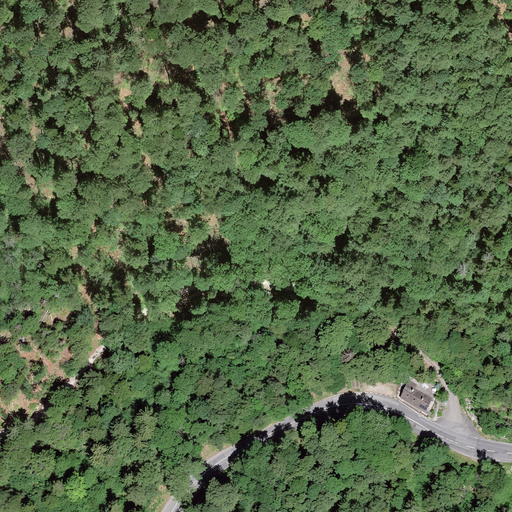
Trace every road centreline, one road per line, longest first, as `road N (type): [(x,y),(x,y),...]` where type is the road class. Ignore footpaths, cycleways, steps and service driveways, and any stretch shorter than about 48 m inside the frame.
road 1 (track): [(365,314),(280,279),(205,281),(149,308),(35,420),(0,433)]
road 2 (tertiary): [(172,511),(217,465),(339,406),(372,407),(464,440)]
road 3 (unclassified): [(464,440),(444,379),(365,314)]
